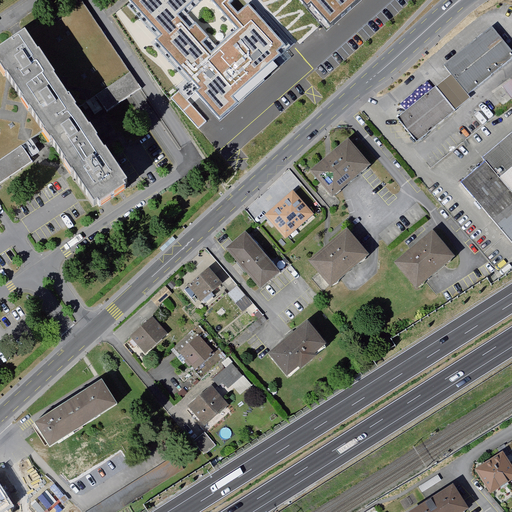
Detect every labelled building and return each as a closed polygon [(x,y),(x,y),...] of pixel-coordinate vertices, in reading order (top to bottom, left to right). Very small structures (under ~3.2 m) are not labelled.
[(196,93),(217,116),(271,68),(289,52),(248,6),(238,15),(229,6),(232,3),(229,0),(129,0),(125,4),(158,40),(153,44),(184,80),(196,93)] [(296,0),(305,10),(311,7),(330,28),(360,0),(296,0)] [(79,3),(35,30),(87,105),(96,99),(107,116),(139,94),(79,3)] [(450,75),(466,95),(511,57),(511,54),(490,27),(442,66),(450,75)] [(22,39),(0,54),(0,67),(52,143),(98,210),(139,182),(119,152),(87,105),(35,30),(22,39)] [(0,178),(52,143),(0,67),(0,178)] [(450,75),(434,88),(452,113),(469,99),(466,95),(450,75)] [(511,79),(501,87),(510,99),(511,98),(511,79)] [(175,87),(179,91),(187,100),(196,93),(184,80),(175,87)] [(434,88),(395,121),(414,144),(452,113),(434,88)] [(179,91),(170,98),(197,130),(207,121),(187,100),(179,91)] [(483,162),(459,183),(511,244),(511,131),(481,158),(483,162)] [(305,173),(327,201),(367,170),(345,142),(305,173)] [(266,218),(283,239),(310,217),(294,196),(266,218)] [(343,230),(304,263),(327,290),(366,257),(343,230)] [(242,232),(223,250),(258,290),(278,272),(242,232)] [(413,291),(451,261),(429,234),(391,265),(413,291)] [(185,290),(199,306),(220,289),(206,273),(185,290)] [(165,289),(149,302),(155,310),(171,297),(165,289)] [(236,289),(226,297),(234,306),(243,298),(236,289)] [(126,337),(143,355),(167,335),(150,316),(126,337)] [(302,323),(263,357),(284,381),(323,347),(302,323)] [(176,356),(192,374),(211,357),(195,339),(176,356)] [(230,365),(211,381),(217,388),(221,385),(226,391),(232,386),(241,397),(251,388),(230,365)] [(102,379),(34,422),(50,447),(118,403),(102,379)] [(207,386),(184,406),(204,429),(227,409),(207,386)] [(181,391),(175,397),(180,401),(186,396),(181,391)] [(204,435),(191,445),(202,459),(215,449),(204,435)] [(486,498),(511,479),(511,475),(498,456),(471,475),(486,498)] [(83,511),(113,511),(157,489),(152,480),(170,471),(167,465),(82,510),(83,511)] [(411,511),(465,511),(466,511),(451,488),(411,511)]
